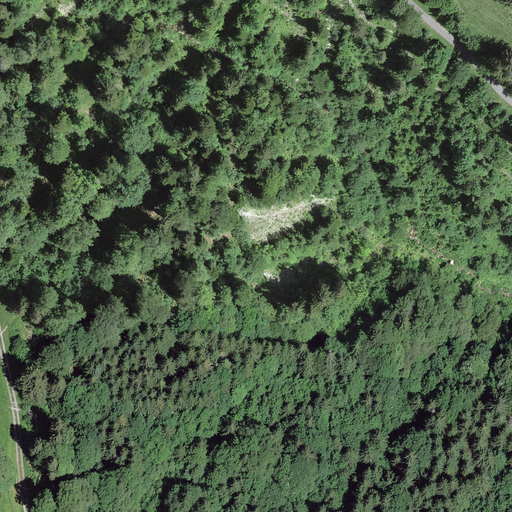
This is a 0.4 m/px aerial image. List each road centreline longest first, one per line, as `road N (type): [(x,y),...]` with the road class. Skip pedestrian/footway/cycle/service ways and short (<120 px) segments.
road 1 (track): [(0,331),(27,511)]
road 2 (track): [(511,101),(406,0)]
